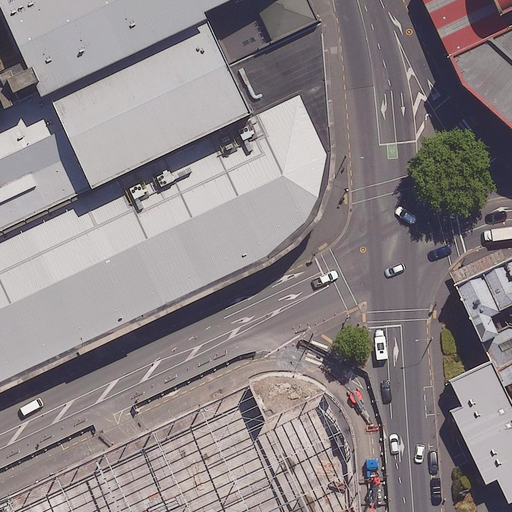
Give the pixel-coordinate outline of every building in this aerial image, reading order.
[(326,20),(316,0),(0,0),(0,4),(40,91),(0,109),(0,391),(269,263),(298,242),(322,216),(334,182),(337,148),(326,20)] [(511,11),(511,0),(480,0),(492,22),(511,11)] [(511,125),(511,19),(445,51),(460,76),(511,125)] [(511,250),(453,275),(489,353),(510,343),(491,311),(511,300),(511,250)] [(507,497),(511,494),(511,403),(489,353),(449,372),(461,398),(448,404),(483,480),(496,474),(507,497)] [(262,378),(250,384),(125,442),(0,500),(0,511),(360,511),(352,422),(342,403),(326,389),(315,379),(297,374),(278,373),(262,378)]
